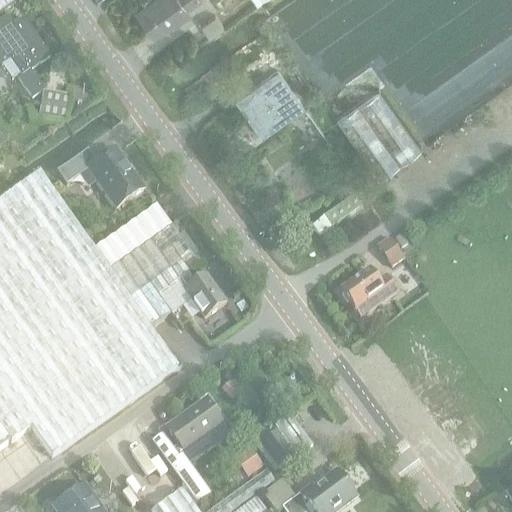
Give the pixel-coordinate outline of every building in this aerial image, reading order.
[(0,0),(0,16),(18,3),(15,0),(0,0)] [(185,8),(195,0),(153,0),(137,12),(154,36),(176,21),(178,23),(190,14),(185,8)] [(208,37),(222,27),(215,16),(201,26),(208,37)] [(11,61),(23,77),(18,81),(32,101),(42,93),(29,74),(49,60),(22,20),(13,27),(7,18),(0,22),(0,66),(1,68),(11,61)] [(373,71),(330,102),(340,115),(382,84),(373,71)] [(262,136),(301,107),(276,72),(236,101),(262,136)] [(378,89),(336,119),(380,179),(400,164),(421,149),(378,89)] [(88,172),(116,212),(144,193),(115,152),(96,165),(88,153),(57,175),(66,188),(88,172)] [(0,451),(9,445),(31,474),(114,415),(176,371),(162,351),(149,330),(94,253),(79,231),(40,176),(0,203),(0,175),(1,175),(0,174),(0,451)] [(74,196),(70,199),(76,208),(80,205),(74,196)] [(323,220),(311,230),(317,238),(330,231),(364,208),(356,197),(323,220)] [(185,291),(194,284),(179,265),(191,257),(157,208),(94,253),(149,330),(170,315),(174,313),(184,327),(202,315),(185,291)] [(400,237),(395,241),(401,250),(407,246),(400,237)] [(389,240),(375,249),(390,271),(403,262),(389,240)] [(359,320),(396,294),(385,278),(377,284),(369,272),(339,292),(359,320)] [(185,291),(202,315),(206,321),(226,306),(205,276),(194,284),(185,291)] [(234,380),(221,391),(232,403),(245,392),(234,380)] [(162,436),(152,443),(196,506),(210,496),(182,457),(183,456),(223,428),(204,402),(165,430),(177,448),(172,452),(162,436)] [(277,433),(259,446),(279,472),(296,459),(277,433)] [(249,450),(234,461),(247,481),(263,470),(249,450)] [(265,473),(211,511),(234,511),(273,484),(265,473)] [(281,482),(262,496),(273,511),(281,511),(282,511),(283,511),(338,511),(355,500),(335,474),(312,491),(311,489),(295,501),(281,482)] [(94,511),(79,491),(52,510),(53,511),(94,511)] [(20,511),(17,508),(10,511),(194,511),(182,495),(157,511),(20,511)] [(264,511),(256,500),(239,511),(264,511)]
